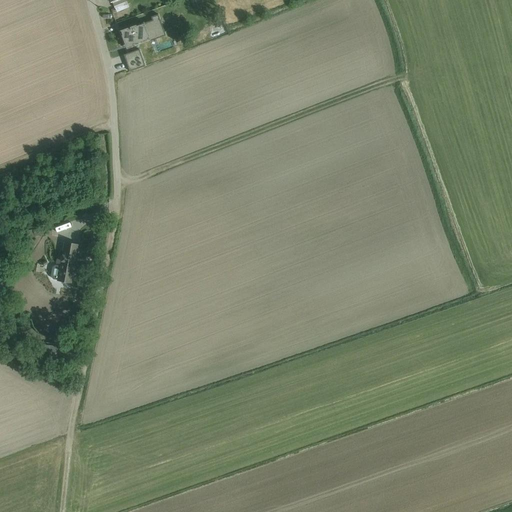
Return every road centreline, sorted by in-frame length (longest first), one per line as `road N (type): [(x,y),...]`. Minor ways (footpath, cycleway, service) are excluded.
road 1 (track): [(62,511),(71,424),(117,197)]
road 2 (residential): [(90,0),(110,79),(117,197)]
